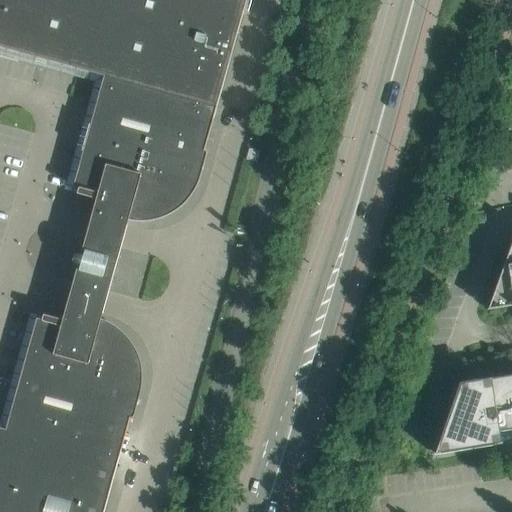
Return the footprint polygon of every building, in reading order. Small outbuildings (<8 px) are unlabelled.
[(76,195),(95,200),(130,210),(140,211),(149,210),(158,207),(166,203),(174,198),(180,191),(185,183),(188,174),(195,149),(203,152),(245,0),(0,0),(0,48),(103,77),(72,188),(77,189),(76,195)] [(256,163),(259,152),(248,149),(246,160),(256,163)] [(123,236),(130,210),(95,200),(88,225),(80,256),(76,255),(73,256),(71,261),(73,264),(77,265),(69,293),(61,321),(97,331),(104,304),(123,236)] [(511,239),(486,310),(511,306),(511,239)] [(121,416),(128,391),(128,390),(128,389),(129,388),(129,387),(129,386),(129,385),(129,384),(129,383),(129,382),(129,381),(130,381),(130,380),(130,379),(130,378),(130,377),(130,376),(130,375),(129,374),(129,373),(129,372),(129,371),(129,370),(129,369),(129,368),(128,367),(128,366),(128,365),(128,364),(127,363),(127,362),(127,361),(126,360),(126,359),(125,358),(125,357),(125,356),(124,356),(124,355),(124,354),(123,354),(123,353),(122,352),(122,351),(121,350),(121,349),(120,349),(120,348),(119,348),(119,347),(118,346),(118,345),(117,345),(117,344),(116,344),(116,343),(115,343),(115,342),(114,342),(114,341),(113,341),(113,340),(112,340),(112,339),(111,339),(110,338),(109,338),(109,337),(108,337),(108,336),(107,336),(106,335),(105,335),(104,334),(103,334),(103,333),(102,333),(101,333),(101,332),(100,332),(99,332),(98,331),(97,331),(61,321),(42,315),(41,321),(36,319),(5,431),(0,429),(0,511),(103,511),(129,418),(121,416)] [(458,384),(440,437),(434,455),(473,449),(501,445),(500,443),(499,443),(498,433),(511,430),(511,376),(479,381),(458,384)]
